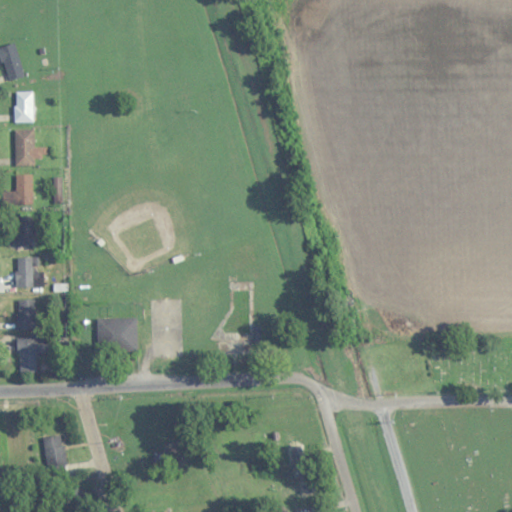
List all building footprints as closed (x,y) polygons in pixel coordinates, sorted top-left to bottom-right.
[(25,75),(14,43),(0,47),(0,57),(8,81),(25,75)] [(33,122),(33,93),(15,93),(15,122),(33,122)] [(34,165),(34,130),(15,130),(15,165),(34,165)] [(33,205),(33,175),(15,175),(15,205),(33,205)] [(15,217),(15,245),(33,245),(33,217),(15,217)] [(16,287),(39,287),(39,257),(16,257),(16,287)] [(17,329),(36,329),(36,299),(17,299),(17,329)] [(137,318),(100,319),(101,353),(137,353),(137,318)] [(51,353),(51,338),(18,338),(18,373),(36,373),(36,353),(51,353)] [(65,467),(62,435),(43,437),(46,469),(65,467)] [(311,466),(308,451),(291,454),(293,469),(311,466)] [(61,506),(75,501),(71,488),(57,492),(61,506)]
